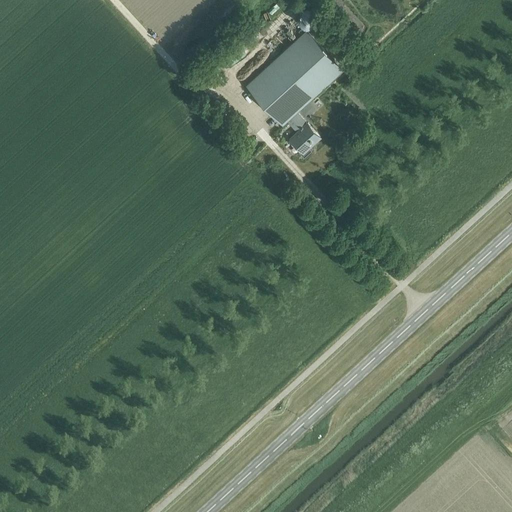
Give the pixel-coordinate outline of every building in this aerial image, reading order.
[(308,11),(308,10),(307,11),(306,11),(305,11),(304,12),(303,12),(302,13),(302,14),(301,14),(301,15),(300,16),(300,17),(300,18),(300,19),(300,20),(301,21),(301,22),(302,22),(302,23),(303,24),(304,25),(305,25),(306,25),(307,26),(308,26),(309,26),(310,25),(311,25),(312,25),(312,24),(313,24),(313,23),(314,23),(314,22),(315,21),(315,20),(315,19),(315,18),(315,17),(315,16),(315,15),(314,14),(314,13),(313,13),(313,12),(312,12),(312,11),(311,11),(310,11),(309,11),(308,11)] [(246,84),(282,124),(287,120),(297,131),(290,138),(300,149),(298,151),(303,157),(311,149),(308,146),(320,136),(307,122),(307,123),(296,112),(343,69),(306,29),(246,84)] [(251,31),(249,40),(257,41),(259,32),(251,31)] [(272,54),(281,49),(278,44),(269,50),(272,54)] [(214,65),(217,69),(224,65),(222,61),(214,65)] [(250,138),(246,145),(252,149),(256,141),(250,138)]
